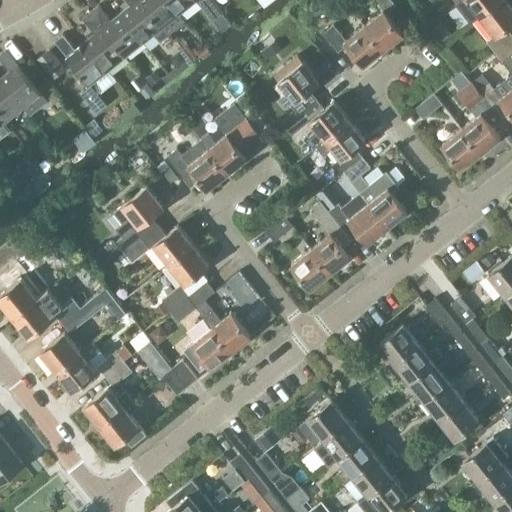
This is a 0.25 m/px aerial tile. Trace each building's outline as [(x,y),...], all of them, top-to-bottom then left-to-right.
[(140,0),(126,0),(131,5),(121,13),(143,40),(153,32),(161,42),(168,35),(140,0)] [(140,0),(168,35),(186,21),(179,11),(169,0),(140,0)] [(169,0),(179,11),(192,0),(169,0)] [(213,0),(199,0),(198,1),(213,20),(222,13),(223,12),(213,0)] [(374,0),(382,10),(364,24),(383,49),(402,33),(386,13),(395,5),(391,0),(374,0)] [(454,0),(457,3),(460,0),(468,0),(480,15),(499,0),(454,0)] [(511,33),(506,26),(511,21),(511,6),(507,0),(499,0),(480,15),(496,34),(487,41),(503,61),(511,53),(511,33)] [(125,54),(143,40),(121,13),(112,20),(100,5),(91,11),(125,54)] [(95,34),(86,41),(107,68),(125,54),(91,11),(83,18),(95,34)] [(364,64),(383,49),(364,24),(346,39),(334,24),(323,32),(338,51),(348,43),(364,64)] [(64,32),(55,40),(91,85),(82,92),(97,112),(107,104),(99,95),(97,93),(101,90),(97,76),(107,68),(86,41),(77,49),(64,32)] [(266,58),(280,47),(275,40),(261,51),(266,58)] [(6,49),(0,53),(0,59),(10,71),(0,78),(21,105),(29,115),(48,100),(40,90),(23,70),(29,65),(22,56),(16,61),(6,49)] [(37,59),(53,80),(66,69),(51,49),(37,59)] [(179,53),(171,59),(177,66),(184,60),(179,53)] [(290,104),(298,114),(316,98),(309,89),(319,81),(303,61),(302,61),(298,55),(274,74),(279,80),(278,81),(287,92),(278,99),(285,108),(290,104)] [(155,69),(145,77),(152,85),(162,77),(155,69)] [(0,114),(4,120),(21,105),(0,78),(0,114)] [(480,90),(472,80),(456,92),(476,115),(461,127),(482,152),(501,136),(485,117),(495,109),(480,90)] [(511,111),(511,87),(501,96),(490,82),(480,90),(495,109),(504,102),(511,111)] [(148,84),(140,91),(146,98),(154,91),(148,84)] [(435,92),(416,108),(424,118),(443,102),(435,92)] [(324,108),(316,98),(298,114),(306,123),(310,120),(317,129),(309,136),(316,146),(350,119),(334,100),(324,108)] [(226,133),(216,141),(208,132),(200,139),(207,148),(227,173),(246,158),(240,150),(259,134),(258,133),(271,123),(256,105),(248,111),(251,115),(246,119),(234,103),(215,118),(226,133)] [(94,119),(85,127),(94,137),(103,129),(94,119)] [(332,165),(340,175),(344,171),(352,182),(371,167),(355,146),(365,139),(350,119),(316,146),(324,155),(333,148),(340,158),(332,165)] [(462,167),(482,152),(461,127),(442,142),(462,167)] [(227,173),(207,148),(200,139),(192,145),(199,155),(190,162),(178,147),(167,156),(191,186),(200,178),(208,187),(227,173)] [(37,188),(45,184),(38,171),(50,164),(44,153),(23,165),(37,188)] [(10,164),(0,172),(10,185),(20,177),(10,164)] [(169,166),(163,172),(171,182),(178,177),(169,166)] [(360,191),(388,226),(407,211),(392,192),(400,185),(387,169),(360,191)] [(117,241),(125,251),(158,224),(151,214),(163,204),(147,185),(123,204),(132,214),(119,224),(126,233),(117,241)] [(341,205),(339,202),(329,210),(352,239),(361,232),(368,241),(388,226),(360,191),(341,205)] [(352,239),(329,210),(320,200),(310,208),(330,233),(311,248),(330,272),(349,257),(342,247),(352,239)] [(284,214),(265,229),(273,239),(292,225),(284,214)] [(166,233),(158,224),(125,251),(133,260),(154,243),(169,262),(193,243),(178,224),(166,233)] [(184,281),(209,262),(193,243),(169,262),(184,281)] [(312,287),(330,272),(311,248),(292,263),(312,287)] [(511,254),(489,273),(504,292),(511,285),(511,254)] [(0,294),(0,298),(14,315),(38,296),(24,278),(29,273),(19,261),(0,276),(0,279),(8,289),(0,294)] [(247,280),(240,271),(228,281),(235,289),(247,280)] [(188,295),(196,305),(232,350),(251,335),(232,311),(221,319),(205,299),(215,290),(207,280),(190,294),(188,295)] [(171,309),(188,295),(190,294),(182,283),(163,298),(171,309)] [(38,296),(14,315),(29,335),(53,315),(52,313),(55,311),(55,310),(63,304),(49,287),(38,296)] [(126,312),(106,287),(82,306),(90,316),(105,304),(117,319),(126,312)] [(467,322),(474,317),(477,314),(462,295),(452,303),(467,322)] [(82,306),(74,296),(63,304),(55,310),(55,311),(63,320),(82,306)] [(441,324),(444,321),(451,316),(436,297),(425,305),(441,324)] [(164,303),(157,308),(162,315),(169,310),(164,303)] [(232,350),(196,305),(196,306),(212,327),(194,341),(213,365),(232,350)] [(63,320),(71,330),(90,316),(82,306),(63,320)] [(466,334),(451,316),(444,321),(459,340),(466,334)] [(489,336),(474,317),(467,322),(482,341),(489,336)] [(380,341),(395,360),(419,341),(404,322),(380,341)] [(128,336),(136,347),(150,337),(142,326),(128,336)] [(150,332),(156,341),(162,337),(162,331),(158,326),(150,332)] [(42,351),(57,370),(81,350),(66,331),(42,351)] [(459,340),(474,359),(481,353),(466,334),(459,340)] [(482,341),(496,360),(503,354),(489,336),(482,341)] [(93,341),(81,350),(57,370),(72,388),(96,369),(89,360),(101,350),(93,341)] [(157,350),(150,341),(139,350),(146,359),(157,350)] [(428,352),(419,341),(395,360),(410,380),(434,360),(442,354),(436,346),(428,352)] [(124,344),(117,350),(125,359),(132,353),(124,344)] [(99,365),(106,374),(125,360),(125,359),(117,350),(99,365)] [(496,372),(481,353),(474,359),(489,378),(496,372)] [(511,364),(503,354),(496,360),(511,379),(511,378),(511,364)] [(188,385),(198,377),(183,359),(173,366),(188,385)] [(133,370),(125,360),(106,374),(114,384),(133,370)] [(410,380),(425,399),(450,379),(434,360),(410,380)] [(173,366),(163,374),(178,393),(188,385),(173,366)] [(511,392),(496,372),(489,378),(505,398),(511,392)] [(465,398),(450,379),(425,399),(440,418),(465,398)] [(85,404),(100,424),(132,398),(126,390),(118,396),(109,385),(85,404)] [(324,437),(323,436),(348,416),(333,397),(308,417),(317,428),(307,436),(314,444),(324,437)] [(139,406),(132,398),(100,424),(115,443),(124,435),(132,445),(147,433),(131,413),(139,406)] [(455,437),(480,418),(465,398),(440,418),(455,437)] [(363,435),(348,416),(323,436),(324,437),(332,447),(322,455),(329,463),(339,455),(338,455),(363,435)] [(271,426),(256,437),(264,447),(278,435),(271,426)] [(0,481),(24,463),(0,432),(0,481)] [(338,455),(339,455),(347,465),(338,473),(345,482),(354,475),(353,474),(378,454),(363,435),(338,455)] [(464,459),(479,478),(503,459),(488,440),(464,459)] [(272,477),(279,472),(282,469),(267,450),(257,458),(272,477)] [(246,479),(249,476),(257,470),(241,451),(231,459),(246,479)] [(393,474),(378,454),(353,474),(354,475),(369,493),(393,474)] [(511,483),(511,470),(503,459),(479,478),(494,498),(511,483)] [(272,489),(257,470),(249,476),(265,495),(272,489)] [(294,490),(279,472),(272,477),(287,496),(294,490)] [(358,501),(366,511),(383,511),(408,493),(393,474),(369,493),(358,501)] [(165,511),(204,511),(214,504),(193,478),(183,486),(189,493),(165,511)] [(511,511),(511,483),(494,498),(505,511),(511,511)] [(287,496),(299,511),(305,511),(309,509),(303,501),(309,496),(300,485),(294,490),(287,496)] [(222,486),(214,493),(220,499),(228,493),(222,486)] [(265,495),(278,511),(281,511),(287,508),(272,489),(265,495)]
